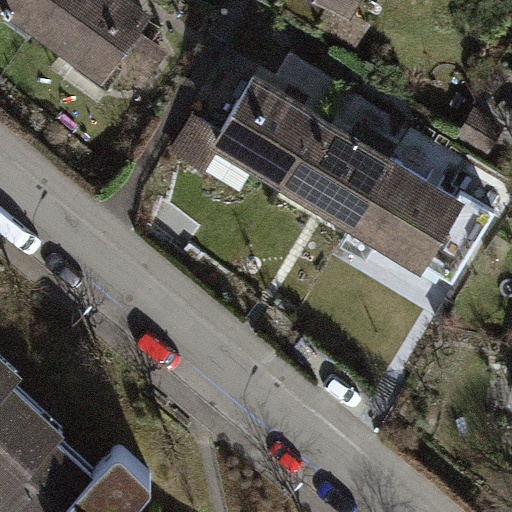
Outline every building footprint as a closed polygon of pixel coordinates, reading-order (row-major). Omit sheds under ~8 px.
[(0,0),(30,22),(45,0),(0,0)] [(121,0),(45,0),(30,22),(96,69),(137,11),(121,0)] [(308,0),(351,28),(370,0),(308,0)] [(250,75),(205,157),(432,278),(476,195),(250,75)] [(83,468),(0,398),(0,511),(132,511),(148,493),(98,451),(83,468)]
